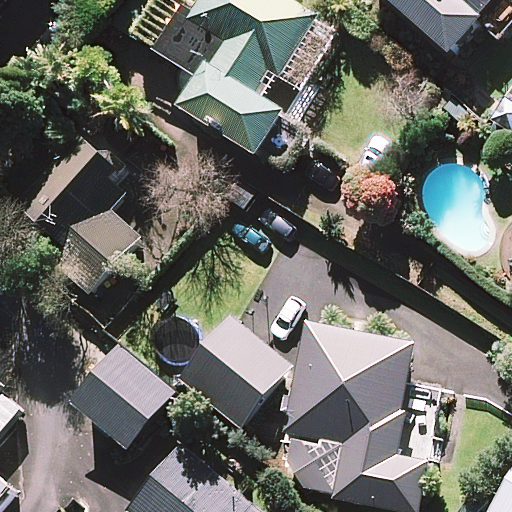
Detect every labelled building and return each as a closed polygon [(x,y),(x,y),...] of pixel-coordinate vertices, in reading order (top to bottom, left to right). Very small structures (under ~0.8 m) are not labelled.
[(319,20),(286,0),(203,0),(165,60),(202,84),(184,112),(261,160),(286,120),(264,106),(319,20)] [(511,31),(511,0),(386,0),(453,59),(485,24),(503,41),(511,31)] [(136,184),(91,137),(18,206),(97,290),(144,245),(110,209),(136,184)] [(293,371),(233,320),(183,379),(243,430),(293,371)] [(293,479),(304,498),(391,511),(422,511),(430,466),(398,461),(417,345),(310,328),(292,436),(300,437),(293,479)] [(179,395),(123,350),(77,406),(133,452),(179,395)] [(309,511),(201,424),(149,488),(178,511),(309,511)] [(0,440),(0,490),(25,462),(0,440)] [(511,511),(511,480),(492,511),(511,511)]
